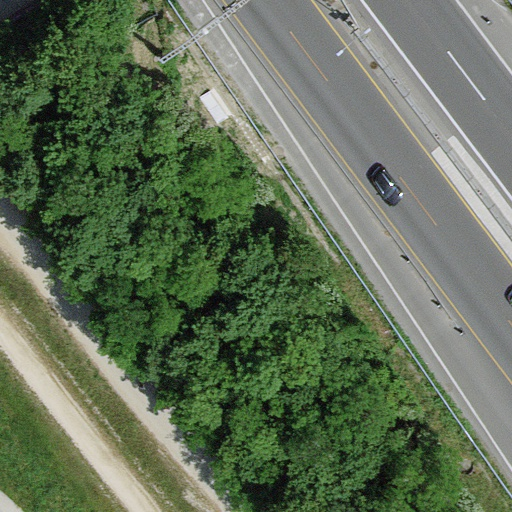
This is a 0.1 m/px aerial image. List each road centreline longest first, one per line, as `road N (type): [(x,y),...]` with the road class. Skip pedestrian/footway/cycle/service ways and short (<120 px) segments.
road 1 (motorway): [(258,0),(511,355)]
road 2 (unclassified): [(0,202),(132,380),(248,511)]
road 3 (track): [(149,511),(0,320)]
road 4 (motorway): [(511,122),(416,0)]
